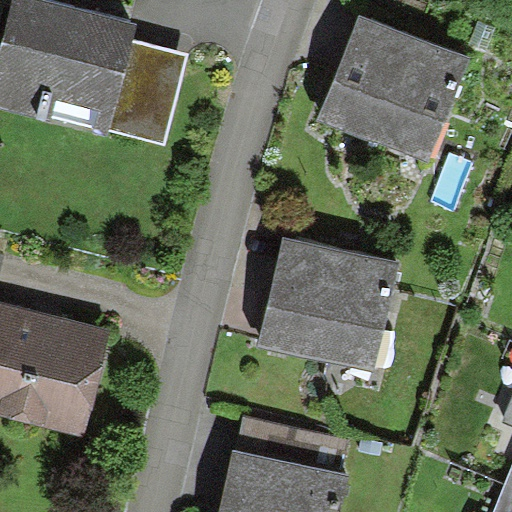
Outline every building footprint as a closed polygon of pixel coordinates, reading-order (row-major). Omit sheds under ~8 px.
[(138,23),(49,0),(11,0),(0,44),(0,108),(108,137),(110,132),(133,40),(138,23)] [(455,60),(363,27),(331,115),(424,148),(455,60)] [(188,55),(133,40),(110,132),(164,146),(188,55)] [(0,276),(9,240),(0,237),(0,276)] [(383,270),(289,247),(267,335),(362,358),(383,270)] [(0,303),(0,415),(84,436),(111,331),(0,303)] [(327,511),(335,481),(241,459),(228,511),(327,511)]
